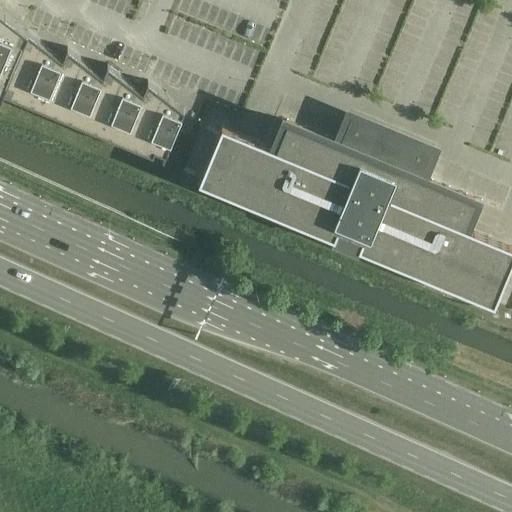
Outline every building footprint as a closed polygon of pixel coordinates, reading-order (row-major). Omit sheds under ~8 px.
[(0,98),(3,92),(42,108),(63,57),(27,30),(0,9),(0,98)] [(42,108),(82,124),(103,74),(67,46),(63,57),(42,108)] [(82,124),(122,141),(143,91),(107,63),(103,74),(82,124)] [(155,148),(166,153),(175,130),(185,108),(148,80),(143,91),(122,141),(152,154),(155,148)] [(494,303),(511,257),(511,244),(464,224),(475,198),(427,178),(440,146),(346,107),(333,139),(285,119),(274,146),(226,126),(221,124),(198,180),(203,182),(334,236),(337,230),(360,240),(358,246),(494,303)]
